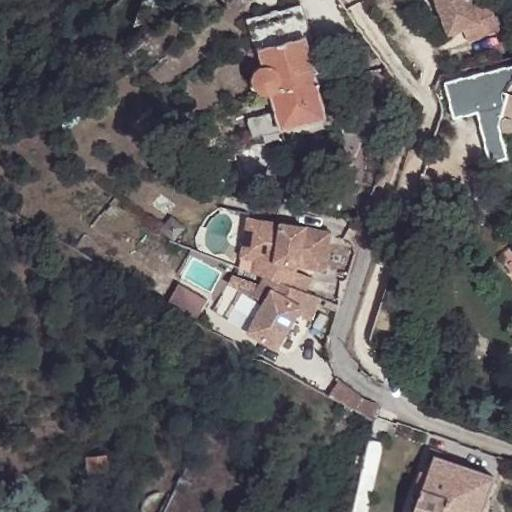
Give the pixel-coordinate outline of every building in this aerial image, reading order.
[(475,0),(439,0),(452,35),(466,30),(483,24),(487,35),(502,30),(491,0),(489,0),(477,5),(475,0)] [(297,4),(305,35),(317,80),(323,79),(326,78),(323,68),(320,69),(303,3),(297,4)] [(252,16),(260,47),(305,35),(297,4),(252,16)] [(483,24),(466,30),(470,41),(487,35),(483,24)] [(305,35),(260,47),(265,66),(260,68),(255,74),(255,82),(258,88),(264,92),(272,92),(282,129),(326,117),(320,91),(317,82),(317,80),(305,35)] [(343,76),(327,79),(330,89),(346,85),(343,76)] [(327,79),(317,82),(320,91),(330,89),(327,79)] [(511,117),(511,116),(511,91),(508,90),(506,101),(501,116),(505,116),(509,116),(511,117)] [(494,117),(501,116),(506,101),(499,99),(494,117)] [(511,116),(511,117),(509,116),(505,116),(501,116),(500,119),(499,124),(502,129),(508,131),(511,129),(511,116)] [(250,217),(245,242),(259,245),(256,258),(254,272),(265,277),(305,291),(312,277),(290,269),(292,265),(326,271),(333,232),(250,217)] [(259,245),(245,242),(243,256),(256,258),(259,245)] [(407,261),(397,257),(373,334),(373,336),(373,337),(373,338),(373,339),(373,340),(373,341),(373,342),(373,343),(373,344),(374,345),(374,346),(375,347),(375,348),(376,348),(376,349),(411,322),(393,299),(407,261)] [(305,291),(265,277),(254,296),(266,303),(249,332),(278,348),(298,312),(310,320),(319,297),(305,291)] [(487,511),(484,509),(495,476),(447,459),(436,455),(431,472),(423,492),(416,511),(487,511)] [(88,456),(88,468),(103,467),(103,456),(88,456)] [(416,489),(423,492),(431,472),(423,469),(416,489)]
